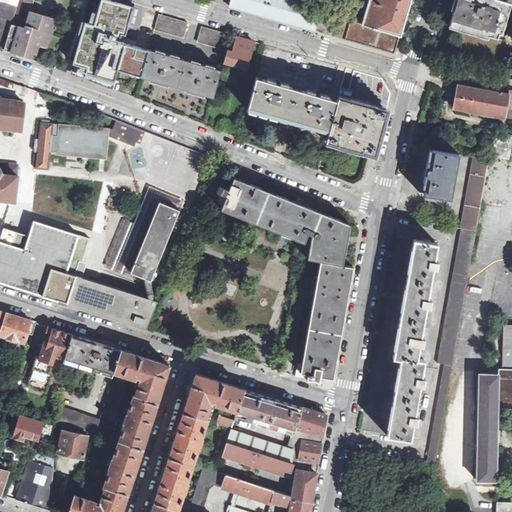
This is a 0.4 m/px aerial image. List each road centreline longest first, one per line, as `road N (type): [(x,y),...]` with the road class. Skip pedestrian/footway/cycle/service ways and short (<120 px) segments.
road 1 (residential): [(0,64),(380,208)]
road 2 (unknown): [(511,197),(482,289),(461,431),(461,459),(483,498)]
road 3 (residential): [(158,0),(410,72)]
road 4 (residential): [(380,208),(346,405)]
road 5 (residential): [(187,356),(0,297)]
road 6 (residential): [(346,405),(187,356)]
road 7 (residential): [(136,511),(187,356)]
road 8 (residential): [(410,72),(380,208)]
